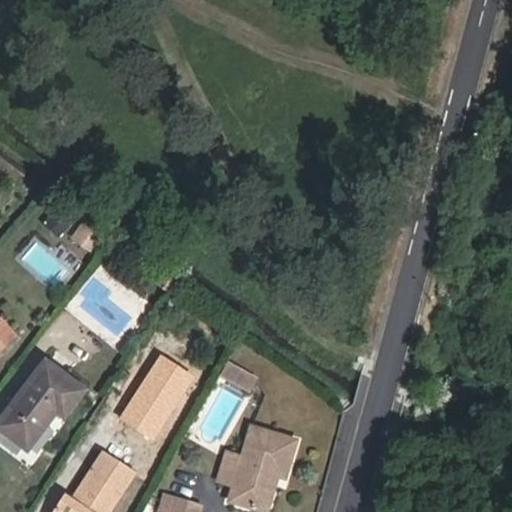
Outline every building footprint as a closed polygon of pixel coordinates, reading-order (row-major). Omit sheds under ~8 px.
[(92,252),(103,235),(82,220),(70,237),(92,252)] [(170,295),(180,279),(165,269),(155,284),(170,295)] [(0,350),(18,335),(1,316),(0,317),(0,350)] [(192,377),(161,357),(122,419),(153,438),(192,377)] [(252,372),(229,360),(222,372),(245,385),(252,372)] [(45,361),(0,419),(0,428),(27,450),(57,411),(64,416),(83,391),(45,361)] [(267,505),(278,469),(286,471),(296,435),(250,421),(241,450),(225,445),(216,475),(232,479),(227,494),(267,505)] [(110,511),(136,472),(104,451),(72,498),(64,493),(52,511),(110,511)] [(196,511),(201,499),(175,491),(174,494),(164,491),(158,511),(196,511)]
